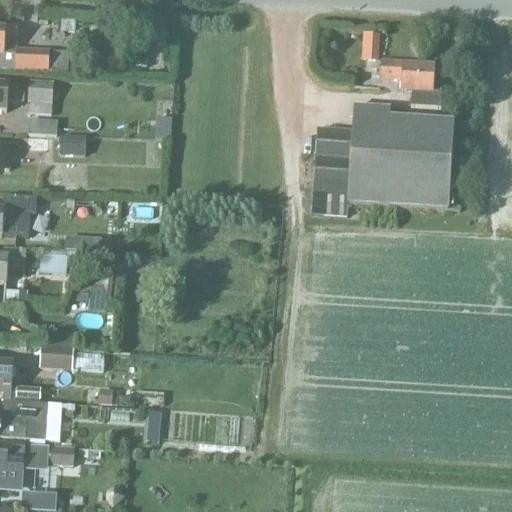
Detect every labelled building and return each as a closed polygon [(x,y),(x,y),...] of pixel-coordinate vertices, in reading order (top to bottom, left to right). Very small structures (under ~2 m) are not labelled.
[(0,71),(15,72),(68,76),(69,55),(48,54),(16,52),(17,28),(0,26),(0,71)] [(169,47),(170,36),(162,35),(161,46),(169,47)] [(363,38),(361,66),(379,68),(381,40),(363,38)] [(136,57),(136,71),(147,71),(148,57),(136,57)] [(401,83),(400,93),(411,94),(411,109),(441,110),(442,93),(431,92),(432,71),(416,70),(412,70),(412,66),(380,65),(379,82),(401,83)] [(52,108),(54,86),(29,84),(27,106),(52,108)] [(23,101),(24,90),(8,89),(8,86),(0,86),(0,112),(6,113),(6,102),(23,103),(23,101)] [(316,133),(312,189),(311,217),(347,220),(348,207),(458,215),(459,197),(448,196),(452,125),(388,120),(389,111),(353,109),(352,135),(316,133)] [(47,140),(28,139),(28,151),(47,151),(47,140)] [(61,139),(61,148),(73,148),(73,158),(85,158),(85,140),(61,139)] [(0,172),(9,173),(10,155),(0,153),(0,172)] [(0,211),(0,238),(2,238),(29,240),(30,219),(35,219),(37,202),(1,199),(0,211)] [(65,241),(64,255),(68,255),(80,256),(99,257),(99,255),(100,245),(100,244),(81,243),(65,241)] [(0,285),(6,286),(7,272),(24,273),(26,252),(4,251),(3,261),(0,260),(0,285)] [(41,254),(41,267),(67,269),(68,255),(64,255),(41,254)] [(92,276),(89,311),(110,313),(112,278),(92,276)] [(74,304),(88,305),(89,294),(75,293),(74,304)] [(163,310),(175,311),(176,297),(164,296),(163,310)] [(72,357),(39,355),(38,368),(71,369),(72,357)] [(0,393),(4,394),(4,403),(28,405),(28,404),(28,402),(29,391),(12,390),(13,366),(0,365),(0,393)] [(101,394),(100,409),(112,410),(113,395),(101,394)] [(135,396),(134,408),(143,409),(144,397),(135,396)] [(28,405),(4,403),(3,413),(0,412),(0,439),(45,443),(48,406),(28,404),(28,405)] [(147,413),(145,445),(159,446),(162,414),(147,413)] [(0,446),(0,493),(22,495),(23,474),(24,448),(0,446)] [(75,451),(49,449),(48,469),(74,471),(75,451)] [(107,504),(113,511),(114,511),(125,503),(115,492),(108,498),(107,504)]
